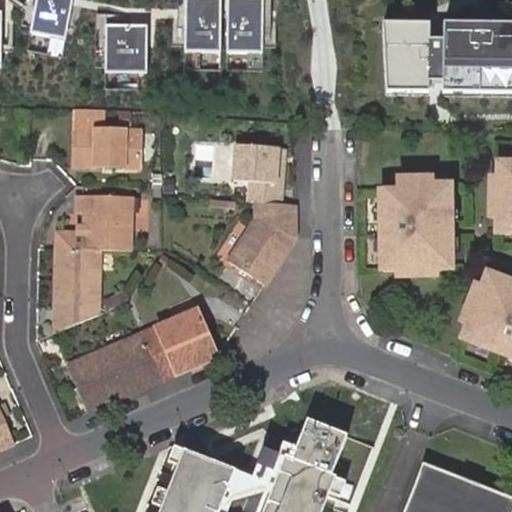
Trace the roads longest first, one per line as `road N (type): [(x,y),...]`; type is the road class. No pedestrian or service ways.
road 1 (residential): [(64,458),(295,357),(329,351)]
road 2 (residential): [(24,201),(19,348),(64,458)]
road 3 (residential): [(329,351),(326,128)]
road 4 (residential): [(329,351),(511,416)]
road 5 (residential): [(326,128),(313,0)]
